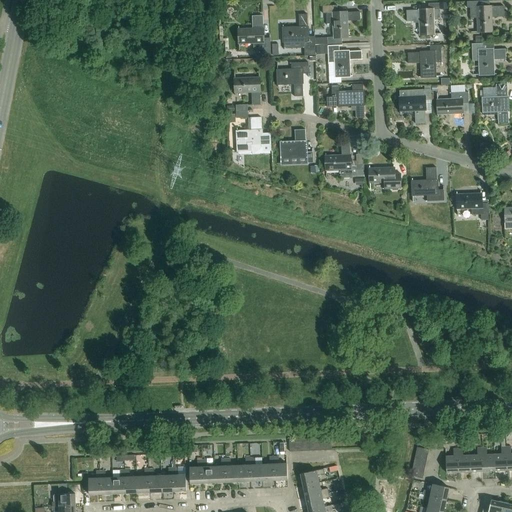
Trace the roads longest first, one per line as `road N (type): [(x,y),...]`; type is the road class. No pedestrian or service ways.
road 1 (primary): [(0,426),(511,405)]
road 2 (residential): [(387,139),(375,0)]
road 3 (residential): [(158,511),(259,502),(280,504),(281,511)]
road 4 (unclassified): [(387,139),(511,176)]
road 5 (unclassified): [(268,117),(303,117),(387,139)]
